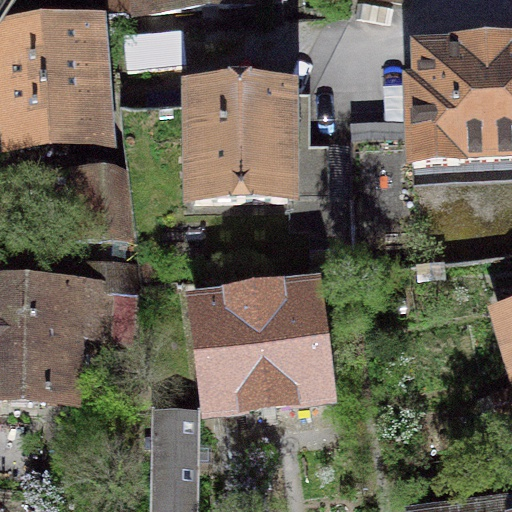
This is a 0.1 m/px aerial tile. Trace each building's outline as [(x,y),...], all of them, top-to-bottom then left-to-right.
[(286,3),(286,0),(104,0),(106,20),(196,12),(286,3)] [(114,65),(179,60),(177,32),(112,36),(114,65)] [(100,88),(96,35),(5,41),(13,147),(104,141),(100,88)] [(412,142),(413,167),(459,166),(459,163),(511,161),(511,56),(486,57),(457,58),(457,60),(418,62),(420,95),(411,95),(412,142)] [(309,100),(194,102),(196,204),(242,203),(288,202),(286,138),(309,137),(309,100)] [(511,161),(459,163),(459,166),(413,167),(412,142),(350,141),(354,276),(416,269),(511,259),(511,161)] [(301,197),(328,197),(328,153),(301,153),(301,197)] [(129,177),(79,177),(77,237),(134,235),(129,177)] [(139,341),(141,297),(62,293),(63,267),(0,264),(0,400),(23,401),(66,403),(69,339),(87,339),(87,379),(126,382),(127,341),(139,341)] [(310,300),(200,314),(213,416),(268,410),(323,403),(310,300)] [(151,511),(197,511),(199,416),(153,415),(151,511)]
